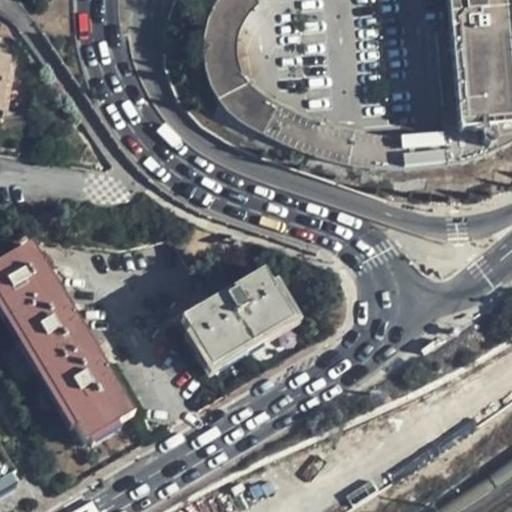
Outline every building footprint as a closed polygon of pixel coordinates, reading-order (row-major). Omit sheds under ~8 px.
[(511,0),(450,0),(453,26),(439,28),(448,142),(430,145),(405,147),(380,147),(353,143),(334,139),(310,132),(294,124),(279,116),(268,107),(264,102),(258,94),(251,79),(250,74),(249,56),(256,34),(266,15),(255,0),(227,0),(220,9),(215,17),(212,26),(206,46),(204,59),(205,70),(210,91),(216,100),(231,117),(254,137),(269,146),(298,159),(322,167),(350,174),(364,175),(382,175),(408,172),(434,168),(461,159),(483,149),(511,130),(511,0)] [(0,109),(9,54),(0,52),(0,109)] [(29,242),(26,236),(19,239),(17,237),(14,238),(12,236),(6,239),(8,242),(5,244),(7,247),(0,251),(0,325),(72,451),(130,416),(29,242)] [(206,372),(295,320),(265,271),(215,300),(178,322),(206,372)] [(0,484),(22,472),(15,459),(0,465),(0,484)]
